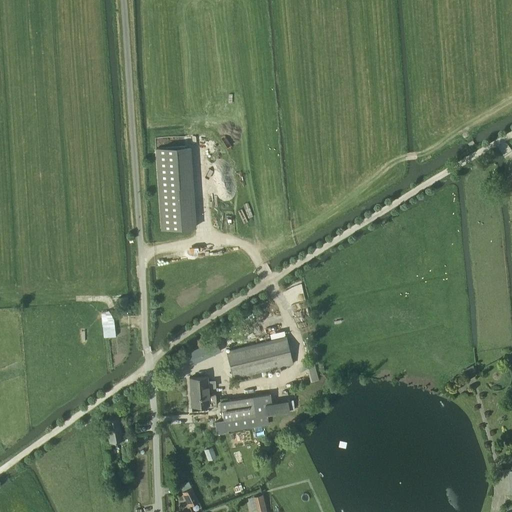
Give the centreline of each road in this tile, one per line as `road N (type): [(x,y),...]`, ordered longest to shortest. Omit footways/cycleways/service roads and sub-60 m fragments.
road 1 (track): [(0,473),(183,335),(511,134)]
road 2 (unclassified): [(158,511),(122,0)]
road 3 (track): [(140,251),(212,235),(252,254),(300,233),(405,158),(511,105)]
road 4 (track): [(0,300),(109,302),(123,322),(144,321)]
